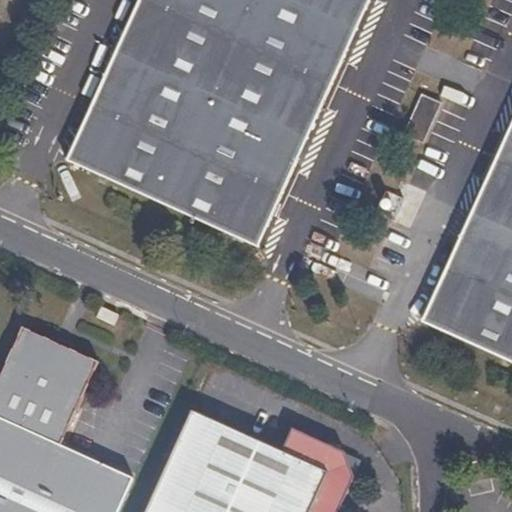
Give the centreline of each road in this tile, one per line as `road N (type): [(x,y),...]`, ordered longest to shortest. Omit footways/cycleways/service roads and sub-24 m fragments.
road 1 (unclassified): [(430,427),(0,231)]
road 2 (unknown): [(177,312),(130,440)]
